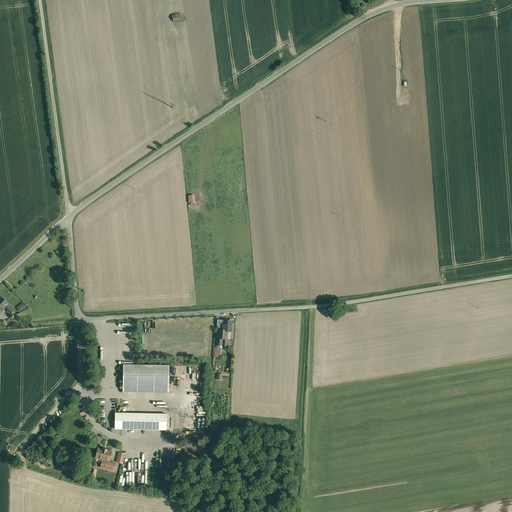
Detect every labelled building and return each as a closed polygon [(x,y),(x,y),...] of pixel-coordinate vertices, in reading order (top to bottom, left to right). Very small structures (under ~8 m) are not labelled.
[(16,308),(20,312),(26,307),(23,303),(16,308)] [(13,311),(7,304),(5,307),(7,309),(7,310),(10,314),(13,311)] [(231,321),(223,320),(223,326),(218,326),(217,339),(222,339),(227,339),(228,333),(226,333),(226,332),(231,332),(231,321)] [(169,366),(123,365),(123,392),(168,393),(169,366)] [(183,375),(183,383),(189,383),(189,378),(192,378),(192,370),(184,370),(184,375),(183,375)] [(166,415),(115,413),(114,429),(166,430),(166,415)] [(106,450),(103,449),(103,450),(98,448),(96,458),(102,459),(100,467),(101,467),(101,466),(105,467),(105,468),(113,470),(115,464),(107,462),(108,461),(109,461),(111,452),(106,450)] [(117,463),(124,464),(125,453),(118,452),(117,463)] [(98,473),(89,471),(87,479),(96,481),(98,473)]
